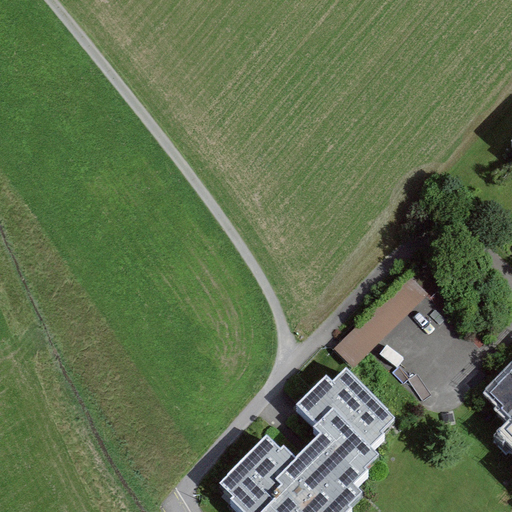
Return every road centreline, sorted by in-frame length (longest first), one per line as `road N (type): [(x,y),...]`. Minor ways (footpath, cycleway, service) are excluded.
road 1 (residential): [(169,511),(164,504),(285,362),(386,263),(438,241),(511,272)]
road 2 (track): [(285,362),(276,322),(234,243),(44,0)]
